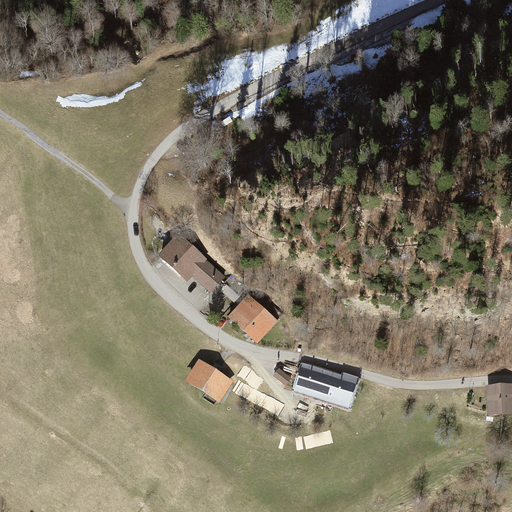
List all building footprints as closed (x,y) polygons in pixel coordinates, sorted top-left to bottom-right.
[(217,289),(223,283),(178,239),(159,257),(187,285),(192,279),(210,296),(217,289)] [(229,320),(258,347),(278,327),(249,299),(239,310),(229,320)] [(185,383),(219,405),(232,385),(198,363),(185,383)] [(294,395),(349,413),(358,385),(303,367),(294,395)] [(292,382),(279,372),(273,379),(286,389),(292,382)] [(511,387),(488,389),(490,420),(511,418),(511,387)]
